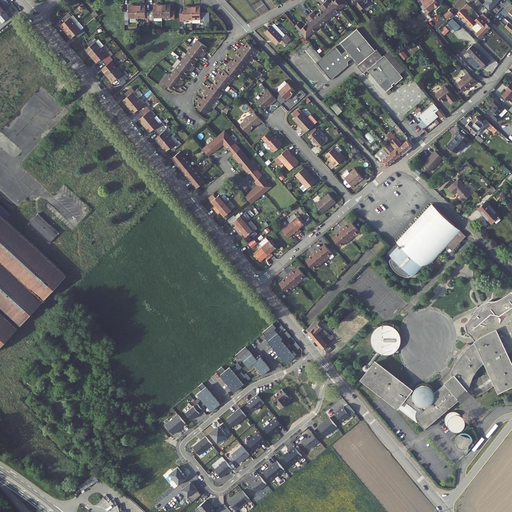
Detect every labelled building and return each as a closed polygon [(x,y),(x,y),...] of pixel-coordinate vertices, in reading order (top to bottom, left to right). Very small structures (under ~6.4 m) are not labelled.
[(296,26),(307,38),(348,4),(344,0),(337,0),(335,2),(334,1),(330,5),(329,4),(330,3),(328,1),(320,8),(322,11),(323,10),(324,11),(317,17),(316,16),(317,15),(315,12),(307,18),(310,21),(311,21),(311,22),(304,28),(302,26),(303,25),(300,23),(296,26)] [(348,0),(358,12),(363,7),(362,6),(365,4),(365,2),(363,0),(348,0)] [(435,4),(431,0),(426,0),(425,0),(420,0),(419,2),(418,2),(418,3),(424,10),(422,11),(425,15),(432,9),(433,10),(437,6),(435,4)] [(500,0),(483,0),(486,2),(483,5),(489,11),(500,0)] [(255,10),(262,5),(259,1),(252,5),(255,10)] [(501,9),(510,17),(511,15),(511,8),(506,3),(504,6),(501,9)] [(125,11),(125,20),(129,20),(129,18),(138,18),(138,5),(129,5),(129,11),(125,11)] [(146,5),(138,5),(138,18),(146,18),(146,20),(150,20),(150,11),(146,11),(146,5)] [(154,11),(150,11),(150,20),(155,20),(154,18),(162,18),(162,5),(154,5),(154,11)] [(170,5),(162,5),(162,18),(170,18),(170,20),(175,20),(175,11),(170,12),(170,5)] [(488,29),(477,18),(472,23),(463,15),(469,9),(465,5),(455,14),(474,34),(473,35),(478,39),(488,29)] [(182,15),(182,24),(187,24),(187,22),(195,22),(195,9),(187,9),(187,15),(182,15)] [(195,9),(195,22),(204,22),(204,24),(212,24),(212,15),(204,15),(204,9),(195,9)] [(0,28),(9,21),(2,12),(0,13),(0,28)] [(442,17),(445,21),(450,16),(447,12),(442,17)] [(62,26),(67,33),(78,25),(73,18),(74,18),(71,14),(64,19),(67,23),(62,26)] [(480,15),(477,18),(484,25),(487,22),(480,15)] [(459,27),(450,19),(446,24),(454,32),(459,27)] [(77,35),(80,39),(87,34),(84,30),(85,29),(80,22),(78,25),(67,33),(72,39),(77,35)] [(272,27),(283,38),(285,36),(275,24),(272,27)] [(503,28),(511,36),(511,28),(506,24),(503,28)] [(280,41),(285,46),(291,40),(286,35),(285,36),(283,38),(272,27),(265,33),(276,45),(280,41)] [(336,47),(323,58),(318,62),(332,80),(349,65),(349,62),(353,58),(359,65),(358,66),(364,73),(368,70),(387,92),(403,78),(400,75),(384,56),(383,57),(377,50),(376,51),(357,29),(341,43),(347,50),(342,54),(336,47)] [(87,52),(92,59),(103,51),(98,44),(99,43),(96,40),(89,45),(92,49),(87,52)] [(198,41),(193,48),(204,57),(206,54),(204,52),(207,49),(198,41)] [(465,52),(470,46),(467,43),(461,49),(465,52)] [(312,45),(307,49),(318,62),(323,58),(320,55),(312,45)] [(245,49),(243,51),(254,59),(259,52),(250,46),(248,50),(245,49)] [(480,69),(487,62),(470,46),(465,52),(464,52),(471,60),(468,63),(474,69),(477,66),(480,69)] [(193,48),(187,56),(196,63),(200,59),(202,60),(204,57),(193,48)] [(102,61),(105,65),(112,59),(109,56),(108,57),(103,51),(92,59),(97,65),(102,61)] [(243,56),(240,61),(248,67),(254,59),(243,51),(241,55),(243,56)] [(390,51),(384,56),(400,75),(406,70),(390,51)] [(403,61),(408,57),(404,51),(399,55),(403,61)] [(187,56),(181,63),(193,72),(195,69),(193,67),(196,63),(187,56)] [(103,72),(108,79),(118,70),(113,64),(115,63),(112,59),(105,65),(108,69),(103,72)] [(234,63),(232,66),(242,74),(248,67),(240,61),(236,65),(234,63)] [(181,63),(176,70),(185,77),(188,73),(190,75),(193,72),(181,63)] [(232,71),(229,75),(237,81),(242,74),(232,66),(230,69),(232,71)] [(118,82),(121,85),(128,79),(125,76),(124,77),(118,70),(108,79),(113,85),(118,82)] [(176,70),(171,77),(182,86),(184,83),(182,81),(185,77),(176,70)] [(221,76),(219,79),(231,88),(237,81),(229,75),(227,73),(224,78),(221,76)] [(468,88),(474,83),(470,78),(465,74),(463,76),(464,77),(455,85),(462,93),(468,87),(468,88)] [(168,87),(174,91),(177,87),(180,89),(182,86),(171,77),(167,75),(159,85),(162,88),(164,86),(167,88),(168,87)] [(219,84),(216,88),(226,95),(231,88),(219,79),(217,82),(219,84)] [(297,92),(290,84),(280,92),(288,101),(291,98),(291,97),(297,92)] [(511,88),(508,85),(504,89),(505,90),(500,96),(506,101),(511,95),(511,97),(511,96),(511,88)] [(123,101),(128,107),(138,99),(133,93),(134,92),(131,88),(124,94),(127,97),(123,101)] [(211,90),(209,94),(220,102),(226,95),(216,88),(213,92),(211,90)] [(444,99),(449,105),(454,100),(450,95),(449,95),(443,88),(433,96),(439,103),(444,99)] [(273,105),(278,100),(271,91),(259,101),(266,109),(272,104),(273,105)] [(208,98),(205,103),(214,110),(220,102),(209,94),(206,97),(208,98)] [(137,110),(140,113),(147,108),(144,104),(143,105),(138,99),(128,107),(133,113),(137,110)] [(495,123),(505,112),(492,100),(488,105),(491,108),(485,115),(495,123)] [(200,110),(209,117),(214,110),(205,103),(203,101),(201,104),(203,106),(200,110)] [(422,129),(438,116),(435,113),(439,109),(434,103),(418,116),(422,120),(418,124),(422,129)] [(305,109),(303,106),(298,110),(301,113),(299,115),(308,125),(307,126),(310,129),(319,121),(308,107),(305,109)] [(138,120),(143,126),(154,118),(149,112),(150,111),(147,108),(140,113),(143,116),(138,120)] [(264,123),(256,114),(250,119),(250,118),(245,121),(246,122),(242,126),(248,133),(250,133),(253,130),(254,127),(257,127),(258,126),(258,127),(264,123)] [(159,125),(160,124),(162,123),(156,116),(154,118),(159,125)] [(153,129),(156,133),(163,127),(160,124),(159,125),(154,118),(143,126),(149,133),(153,129)] [(464,127),(475,136),(483,127),(491,135),(493,133),(495,131),(483,120),(480,124),(473,118),(469,123),(468,122),(464,127)] [(154,140),(159,146),(169,138),(164,132),(166,131),(163,127),(156,133),(159,136),(154,140)] [(278,133),(273,127),(267,133),(272,138),(273,138),(276,142),(275,143),(275,144),(277,147),(279,147),(287,140),(283,135),(280,131),(278,133)] [(321,127),(313,133),(323,144),(330,138),(321,127)] [(233,150),(239,145),(227,130),(219,136),(225,143),(228,147),(229,147),(230,147),(233,150)] [(460,150),(462,152),(469,144),(455,132),(452,136),(454,137),(450,142),(449,142),(445,147),(449,151),(450,151),(454,154),(458,150),(459,151),(460,150)] [(368,133),(364,136),(370,143),(374,140),(368,133)] [(384,138),(387,141),(399,156),(409,148),(403,141),(399,145),(389,134),(384,138)] [(219,136),(205,148),(210,155),(215,151),(216,152),(223,146),(222,145),(225,143),(219,136)] [(169,149),(171,152),(178,146),(176,144),(175,145),(169,138),(159,146),(165,153),(169,149)] [(383,148),(393,161),(399,156),(387,141),(385,143),(387,146),(383,148)] [(295,148),(292,144),(282,152),(294,166),(303,158),(294,148),(295,148)] [(339,144),(330,151),(336,157),(335,158),(339,163),(348,156),(339,144)] [(239,145),(233,150),(236,154),(235,154),(235,156),(241,163),(245,160),(248,164),(252,161),(239,145)] [(383,168),(385,168),(393,161),(383,148),(380,151),(384,156),(377,162),(383,168)] [(207,181),(183,151),(174,158),(176,162),(178,162),(183,168),(183,170),(188,177),(190,177),(195,183),(195,185),(198,188),(207,181)] [(440,159),(433,152),(420,167),(427,174),(440,159)] [(260,172),(252,161),(248,164),(245,160),(241,163),(249,174),(251,174),(251,173),(254,177),(260,172)] [(308,164),(300,171),(311,185),(320,177),(308,164)] [(355,170),(349,175),(357,183),(363,178),(364,179),(368,175),(359,165),(355,169),(355,170)] [(273,187),(260,172),(254,177),(257,181),(257,183),(259,186),(265,193),(273,187)] [(499,181),(506,175),(505,173),(497,179),(499,181)] [(456,181),(446,189),(452,195),(455,193),(456,194),(456,195),(461,202),(468,196),(456,181)] [(256,188),(246,196),(252,204),(265,193),(259,186),(256,188)] [(493,192),(491,189),(485,194),(487,197),(493,192)] [(217,204),(219,208),(230,199),(224,191),(215,198),(219,203),(217,204)] [(332,191),(320,201),(326,210),(332,205),(339,199),(332,191)] [(223,208),(228,213),(236,206),(230,199),(219,208),(221,210),(223,208)] [(452,248),(465,234),(430,203),(416,218),(409,226),(396,241),(399,245),(398,246),(398,245),(389,255),(392,257),(389,260),(390,265),(392,268),(395,272),(399,274),(405,276),(407,276),(410,273),(413,275),(421,266),(421,265),(422,264),(425,267),(446,243),(452,248)] [(476,210),(489,225),(491,223),(496,218),(497,217),(484,203),(476,210)] [(238,225),(240,227),(251,218),(246,211),(236,218),(240,223),(238,225)] [(0,349),(19,328),(0,310),(0,304),(22,325),(67,275),(0,213),(0,349)] [(51,243),(60,233),(38,213),(29,224),(51,243)] [(300,213),(292,219),(302,230),(304,228),(302,226),(307,222),(300,213)] [(262,223),(256,215),(251,218),(257,226),(262,223)] [(412,215),(405,223),(409,226),(416,218),(412,215)] [(345,221),(341,224),(350,234),(355,230),(357,231),(361,228),(352,217),(351,217),(348,220),(346,221),(345,221)] [(257,226),(251,218),(240,227),(242,230),(245,228),(249,233),(253,229),(257,234),(261,231),(257,226)] [(285,226),(292,234),(297,230),(299,232),(302,230),(292,219),(285,226)] [(337,230),(333,233),(333,234),(340,241),(344,238),(345,239),(350,234),(341,224),(338,226),(338,227),(337,227),(337,228),(338,228),(336,230),(337,230)] [(271,237),(264,243),(273,254),(276,252),(274,249),(279,246),(271,237)] [(318,243),(314,246),(323,257),(329,252),(328,251),(332,248),(326,240),(325,240),(321,243),(321,242),(320,244),(319,243),(318,243)] [(256,249),(264,258),(269,254),(270,256),(273,254),(264,243),(256,249)] [(323,257),(314,246),(311,249),(311,250),(311,251),(309,252),(310,253),(307,255),(306,256),(313,264),(317,260),(318,261),(323,257)] [(291,266),(288,269),(296,279),(302,275),(301,274),(305,270),(299,263),(298,263),(295,266),(294,265),(293,266),(292,266),(291,266)] [(291,284),(296,279),(288,269),(284,272),(284,273),(284,274),(283,275),(280,278),(280,279),(286,287),(290,283),(291,284)] [(499,299),(484,306),(482,303),(476,307),(477,308),(474,311),(469,319),(464,324),(466,332),(471,335),(474,341),(469,345),(468,344),(465,344),(457,353),(452,361),(449,370),(451,373),(444,379),(441,376),(437,379),(441,385),(434,391),(433,389),(431,387),(430,385),(427,383),(425,383),(420,383),(417,384),(415,385),(413,387),(412,390),(411,392),(410,394),(401,388),(404,384),(378,364),(377,366),(373,362),(360,378),(415,421),(417,418),(421,421),(424,422),(426,422),(428,420),(427,419),(429,418),(432,421),(456,400),(457,399),(457,398),(457,397),(456,396),(463,390),(464,391),(466,392),(468,393),(471,394),(474,394),(475,396),(488,389),(495,383),(498,389),(511,382),(511,365),(506,352),(511,350),(511,347),(511,345),(511,294),(509,292),(499,299)] [(318,319),(310,327),(320,336),(328,328),(325,326),(323,328),(320,324),(322,322),(318,319)] [(374,350),(364,363),(363,363),(362,363),(361,364),(360,365),(360,367),(361,368),(362,369),(363,369),(364,369),(365,369),(366,368),(367,367),(367,366),(366,364),(376,352),(378,353),(383,354),(388,353),(393,350),(395,349),(397,344),(398,339),(398,337),(397,332),(394,328),(392,326),(387,324),(382,324),(377,325),(373,328),(370,332),(369,334),(368,340),(370,345),(372,349),(374,350)] [(274,329),(270,325),(260,334),(267,342),(275,335),(272,331),(274,329)] [(334,335),(328,328),(320,336),(326,343),(332,338),(331,337),(334,335)] [(280,340),(275,335),(267,342),(271,347),(279,341),(280,340)] [(283,347),(279,341),(271,347),(276,353),(283,347)] [(288,352),(283,347),(276,353),(281,358),(288,352)] [(249,356),(243,348),(233,357),(236,361),(238,359),(241,363),(249,356)] [(292,358),(288,352),(281,358),(285,364),(292,358)] [(254,361),(249,356),(241,363),(246,369),(250,365),(254,361)] [(257,359),(254,361),(250,365),(254,371),(262,364),(257,359)] [(266,370),(262,365),(255,371),(259,376),(266,370)] [(222,372),(219,369),(215,372),(223,381),(231,374),(227,369),(222,372)] [(236,380),(231,374),(223,381),(228,387),(236,380)] [(239,384),(236,380),(228,387),(231,391),(239,384)] [(200,384),(196,387),(200,391),(195,395),(200,401),(208,394),(200,384)] [(241,386),(239,384),(231,391),(233,393),(241,386)] [(283,387),(271,397),(279,406),(289,398),(287,396),(289,394),(283,387)] [(208,394),(200,401),(205,406),(213,399),(208,394)] [(263,403),(256,395),(246,403),(253,411),(263,403)] [(205,406),(208,410),(216,403),(213,399),(205,406)] [(218,405),(216,403),(208,410),(210,412),(218,405)] [(197,413),(200,411),(195,405),(192,407),(183,414),(189,421),(197,414),(197,413)] [(336,414),(343,422),(351,415),(343,406),(340,409),(341,410),(336,414)] [(246,417),(239,409),(226,420),(232,428),(246,417)] [(457,412),(454,411),(450,411),(447,412),(445,414),(444,415),(443,418),(443,420),(443,423),(444,425),(447,429),(450,431),(452,432),(455,432),(457,432),(459,430),(462,429),(463,427),(464,424),(464,422),(463,419),(462,417),(459,413),(457,412)] [(184,425),(176,416),(163,427),(171,436),(184,425)] [(325,436),(336,427),(329,418),(317,428),(325,436)] [(270,437),(283,427),(276,419),(264,430),(270,437)] [(218,427),(209,434),(216,443),(225,435),(218,427)] [(318,441),(311,432),(308,435),(309,436),(306,438),(306,437),(301,441),(308,449),(318,441)] [(266,441),(259,434),(247,444),(253,451),(266,441)] [(462,435),(456,435),(456,444),(461,444),(461,445),(462,447),(464,447),(464,450),(466,452),(473,442),(470,440),(472,438),(462,435)] [(211,445),(204,437),(191,448),(198,456),(211,445)] [(302,456),(294,448),(290,451),(291,452),(288,454),(287,453),(283,457),(290,466),(302,456)] [(232,470),(225,462),(214,471),(220,479),(228,472),(228,473),(232,470)] [(281,473),(273,464),(263,473),(270,482),(281,473)] [(99,479),(96,474),(80,484),(84,489),(99,479)] [(266,485),(259,476),(255,479),(256,480),(250,485),(256,493),(266,485)] [(249,500),(242,492),(238,495),(236,497),(236,496),(228,503),(235,511),(249,500)] [(214,511),(215,511),(206,501),(198,508),(200,511),(214,511)]
